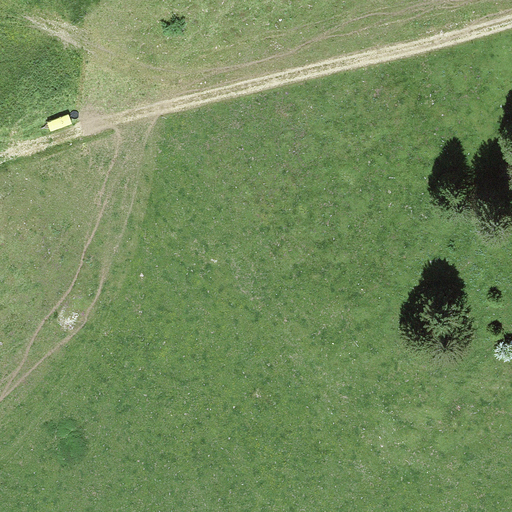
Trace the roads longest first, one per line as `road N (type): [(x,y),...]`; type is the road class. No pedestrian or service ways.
road 1 (track): [(117,119),(125,162),(362,363),(412,390),(511,413)]
road 2 (track): [(117,119),(511,17)]
road 3 (track): [(0,18),(41,24),(117,119)]
